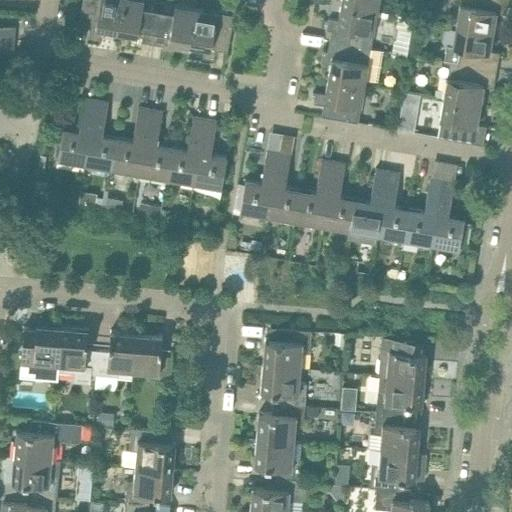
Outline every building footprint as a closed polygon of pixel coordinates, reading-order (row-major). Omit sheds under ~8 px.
[(117,31),(122,0),(82,0),(79,24),(90,26),(88,36),(100,38),(102,28),(117,31)] [(152,42),(160,1),(156,0),(122,0),(117,31),(131,33),(129,43),(141,45),(143,34),(152,36),(151,41),(152,42)] [(379,2),(379,0),(341,0),(341,2),(389,11),(390,5),(379,2)] [(506,13),(508,0),(464,0),(464,2),(460,1),(456,23),(493,30),(496,11),(506,13)] [(188,43),(195,7),(160,1),(152,42),(153,42),(154,36),(164,38),(162,49),(173,51),(175,41),(188,43)] [(389,11),(341,2),(338,18),(328,17),(326,28),(337,30),(336,39),(371,45),(377,11),(389,13),(389,11)] [(227,50),(234,14),(195,7),(188,43),(204,46),(203,56),(214,58),(216,48),(227,50)] [(417,19),(415,32),(423,33),(426,21),(417,19)] [(0,23),(0,35),(14,37),(15,25),(0,23)] [(490,49),(493,30),(456,23),(453,44),(463,45),(460,61),(496,68),(499,51),(490,49)] [(0,48),(13,49),(14,37),(0,35),(0,48)] [(371,45),(336,39),(330,38),(329,40),(335,41),(334,51),(323,49),(321,60),(331,62),(328,76),(365,82),(371,45)] [(493,86),(496,68),(460,61),(458,76),(448,75),(444,96),(480,102),(483,84),(493,86)] [(365,82),(328,76),(326,91),(316,90),(314,101),(324,103),(322,115),(358,121),(365,82)] [(85,161),(97,98),(84,96),(79,129),(63,126),(57,156),(85,161)] [(477,122),(480,102),(444,96),(440,118),(443,119),(441,135),(483,143),(487,124),(477,122)] [(113,166),(119,136),(103,133),(109,100),(97,98),(85,161),(113,166)] [(141,171),(151,108),(139,106),(133,138),(119,136),(113,166),(141,171)] [(49,107),(46,124),(58,126),(60,109),(49,107)] [(167,176),(173,145),(157,143),(163,110),(151,108),(141,171),(167,176)] [(402,113),(401,125),(411,126),(413,114),(402,113)] [(195,180),(206,117),(193,115),(187,148),(173,145),(167,176),(195,180)] [(217,119),(206,117),(195,180),(222,185),(227,155),(211,152),(217,119)] [(268,213),(279,150),(267,148),(261,180),(246,178),(245,183),(238,182),(233,210),(240,211),(240,208),(268,213)] [(295,218),(300,187),(285,185),(291,152),(279,150),(268,213),(295,218)] [(321,232),(322,223),(333,159),(321,157),(316,190),(300,187),(295,218),(294,227),(321,232)] [(350,227),(355,197),(340,194),(345,162),(333,159),(322,223),(350,227)] [(375,242),(377,232),(388,169),(376,167),(370,200),(355,197),(350,227),(348,237),(375,242)] [(403,237),(409,206),(395,204),(400,171),(388,169),(377,232),(403,237)] [(431,242),(442,178),(430,176),(424,209),(409,206),(403,237),(431,242)] [(471,221),(464,220),(464,216),(449,213),(454,181),(442,178),(431,242),(459,247),(459,245),(467,246),(471,221)] [(65,191),(63,199),(76,202),(78,193),(65,191)] [(135,201),(123,198),(121,210),(133,212),(135,201)] [(141,200),(139,213),(160,217),(162,204),(141,200)] [(230,234),(228,245),(237,247),(239,235),(230,234)] [(60,370),(63,325),(37,323),(35,343),(25,343),(25,335),(23,335),(21,359),(22,360),(21,375),(59,377),(60,370)] [(89,327),(63,325),(60,370),(74,371),(73,380),(91,381),(91,372),(97,373),(99,349),(87,348),(89,327)] [(309,352),(311,330),(280,327),(280,328),(287,329),(286,339),(265,337),(263,364),(301,367),(303,352),(309,352)] [(134,369),(137,331),(111,329),(109,350),(99,349),(97,373),(96,386),(107,387),(108,374),(118,375),(119,368),(134,369)] [(163,334),(137,331),(134,369),(149,370),(148,378),(170,380),(173,348),(172,348),(171,355),(161,354),(163,334)] [(336,332),(335,344),(345,345),(347,333),(336,332)] [(424,377),(427,341),(428,340),(383,336),(381,358),(387,359),(385,374),(424,377)] [(10,339),(8,350),(18,351),(19,339),(10,339)] [(300,382),(301,367),(263,364),(260,389),(281,391),(280,403),(304,405),(306,383),(300,382)] [(422,403),(424,377),(385,374),(384,389),(377,389),(375,411),(400,413),(401,401),(422,403)] [(303,426),(304,405),(280,403),(279,413),(259,411),(256,437),(295,441),(296,426),(303,426)] [(342,408),(341,421),(349,422),(355,417),(356,409),(342,408)] [(399,423),(400,413),(375,411),(373,432),(380,433),(379,448),(418,452),(420,425),(399,423)] [(68,421),(62,421),(60,421),(31,418),(30,429),(16,428),(14,454),(53,458),(54,443),(61,443),(61,440),(78,441),(81,439),(82,422),(68,421)] [(163,431),(163,429),(132,427),(130,450),(136,451),(135,465),(173,468),(176,442),(155,440),(156,430),(163,431)] [(293,456),(295,441),(256,437),(254,463),(275,465),(274,477),(298,479),(299,478),(300,456),(293,456)] [(418,452),(379,448),(378,463),(371,462),(369,485),(377,486),(394,487),(394,486),(395,476),(424,478),(426,454),(418,453),(418,452)] [(51,472),(53,458),(14,454),(12,480),(33,482),(32,493),(57,495),(59,473),(51,472)] [(171,494),(173,468),(135,465),(134,480),(127,480),(125,501),(149,503),(150,492),(171,494)] [(308,479),(299,478),(298,479),(274,477),(273,487),(252,485),(250,511),(288,511),(289,500),(306,501),(308,479)] [(410,487),(394,486),(394,487),(377,486),(375,507),(391,508),(390,511),(428,511),(430,501),(409,499),(410,487)] [(55,511),(57,495),(32,493),(31,504),(3,502),(2,511),(55,511)] [(148,511),(149,503),(125,501),(124,511),(148,511)]
